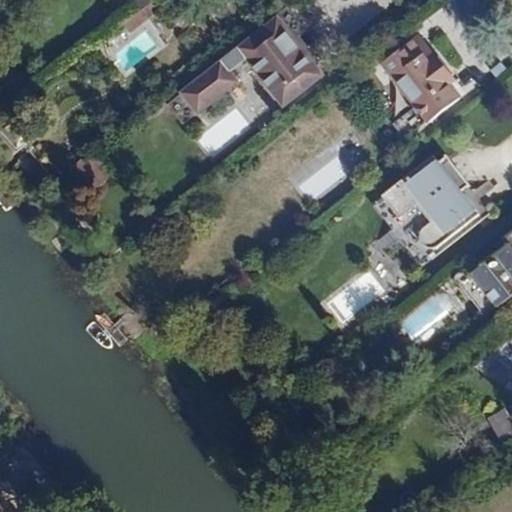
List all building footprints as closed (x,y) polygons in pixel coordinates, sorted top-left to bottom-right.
[(432,15),(456,51),(475,38),(452,2),(432,15)] [(415,43),(383,67),(429,127),(460,103),(449,88),(459,80),(439,55),(430,62),(415,43)] [(243,44),(205,73),(248,129),(286,100),(243,44)] [(186,87),(148,117),(162,136),(201,107),(186,87)] [(88,149),(75,158),(88,176),(101,166),(88,149)] [(473,186),(450,157),(442,163),(436,155),(384,194),(402,218),(420,204),(433,222),(425,228),(422,234),(423,241),(429,247),(435,248),(439,247),(481,213),(465,193),(473,186)] [(498,442),(511,436),(511,421),(507,410),(489,418),(498,442)]
